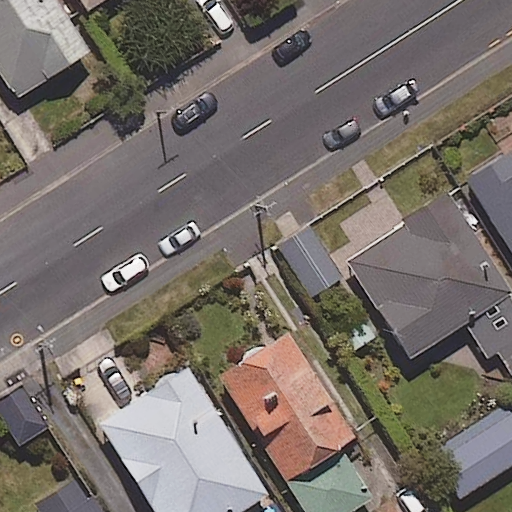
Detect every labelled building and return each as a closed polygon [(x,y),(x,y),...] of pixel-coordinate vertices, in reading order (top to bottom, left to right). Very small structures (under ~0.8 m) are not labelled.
[(88,54),(53,0),(0,0),(0,82),(12,102),(88,54)] [(79,0),(88,13),(107,0),(79,0)] [(511,154),(511,153),(467,180),(511,254),(511,154)] [(411,360),(465,324),(489,361),(499,354),(511,374),(511,293),(448,196),(347,263),(411,360)] [(341,280),(311,229),(280,248),(309,298),(341,280)] [(354,441),(287,333),(217,376),(301,511),(353,511),(372,500),(341,449),(354,441)] [(153,511),(242,511),(267,497),(186,370),(99,426),(153,511)] [(49,427),(22,387),(0,402),(0,416),(21,447),(49,427)] [(511,465),(511,412),(508,406),(435,452),(463,496),(511,465)] [(100,511),(79,479),(32,510),(33,511),(100,511)]
